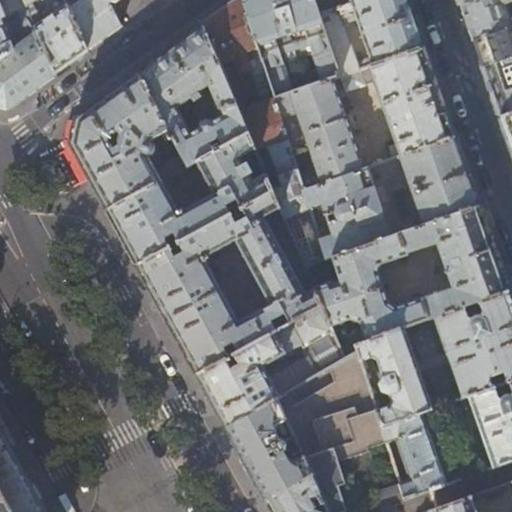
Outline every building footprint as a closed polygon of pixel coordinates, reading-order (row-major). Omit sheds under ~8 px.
[(9,0),(0,5),(0,3),(0,18),(5,16),(18,11),(27,6),(24,0),(9,0)] [(87,50),(64,0),(24,0),(27,6),(31,16),(36,12),(33,3),(37,0),(44,0),(53,12),(50,14),(52,16),(36,27),(55,73),(72,62),(87,50)] [(108,0),(83,0),(80,2),(79,0),(64,0),(87,50),(121,26),(110,3),(108,0)] [(304,190),(275,99),(241,0),(235,0),(222,10),(199,25),(201,28),(249,133),(255,149),(267,145),(267,147),(266,148),(267,154),(272,152),(283,186),(272,190),(273,191),(280,208),(284,217),(310,208),(304,190)] [(241,0),(275,99),(333,79),(342,76),(343,76),(320,14),(314,0),(241,0)] [(359,0),(314,0),(320,14),(359,0)] [(359,0),(320,14),(343,76),(424,49),(413,17),(407,0),(359,0)] [(511,1),(511,0),(471,0),(460,4),(467,23),(472,40),(511,26),(501,0),(507,0),(508,1),(510,1),(511,1)] [(31,16),(27,6),(18,11),(29,38),(13,50),(0,59),(0,107),(6,109),(30,92),(55,73),(36,27),(31,16)] [(5,16),(0,18),(0,59),(13,50),(3,26),(8,24),(5,16)] [(511,25),(511,26),(472,40),(478,55),(482,68),(511,56),(511,25)] [(249,133),(201,28),(168,51),(137,74),(170,130),(183,153),(189,165),(197,161),(221,148),(230,143),(249,133)] [(439,93),(424,49),(343,76),(342,76),(346,91),(375,81),(396,145),(390,146),(393,159),(401,156),(455,137),(439,93)] [(511,56),(482,68),(491,94),(499,117),(511,111),(511,56)] [(152,140),(170,130),(137,74),(106,97),(76,119),(72,143),(84,165),(108,209),(162,180),(189,165),(183,153),(166,162),(166,167),(157,171),(147,153),(148,153),(150,152),(151,152),(152,151),(153,149),(154,148),(154,147),(154,145),(154,144),(154,142),(153,141),(152,140)] [(364,169),(333,79),(275,99),(304,190),(364,169)] [(511,111),(499,117),(508,142),(511,152),(511,111)] [(255,149),(249,133),(230,143),(235,152),(226,157),(221,148),(197,161),(214,193),(181,212),(162,180),(108,209),(125,239),(138,264),(170,247),(165,237),(173,233),(178,242),(232,213),(227,204),(237,199),(242,208),(243,208),(273,191),(272,190),(266,174),(253,180),(249,174),(253,172),(247,161),(244,163),(240,156),(255,149)] [(467,172),(455,137),(401,156),(414,194),(404,198),(411,216),(396,221),(399,232),(479,205),(467,172)] [(368,167),(364,169),(304,190),(310,208),(322,204),(332,234),(319,238),(326,258),(333,255),(390,236),(368,167)] [(184,252),(176,257),(170,247),(138,264),(170,322),(198,373),(226,358),(231,355),(226,347),(234,342),(239,351),(265,336),(259,327),(272,320),(277,329),(321,305),(314,288),(306,292),(265,216),(280,208),(273,191),(243,208),(248,217),(238,223),(232,213),(178,242),(184,252)] [(326,282),(314,288),(321,305),(330,327),(350,318),(360,321),(366,341),(405,327),(435,317),(464,306),(478,301),(509,290),(494,248),(479,205),(399,232),(390,236),(333,255),(341,278),(328,285),(326,282)] [(511,299),(509,290),(478,301),(482,310),(479,315),(478,315),(477,315),(475,315),(474,316),(473,316),(471,317),(467,315),(464,306),(435,317),(463,398),(468,396),(511,380),(511,299)] [(213,401),(227,427),(274,399),(279,396),(269,377),(263,367),(301,345),(306,355),(316,374),(343,358),(330,327),(321,305),(277,329),(265,336),(239,351),(234,353),(239,363),(231,368),(226,358),(198,373),(213,401)] [(433,409),(405,327),(366,341),(355,345),(356,350),(361,361),(370,358),(377,361),(383,379),(379,385),(382,393),(389,394),(390,401),(388,407),(376,411),(381,427),(421,413),(433,409)] [(431,491),(405,500),(400,484),(387,443),(381,427),(376,411),(361,361),(356,350),(343,358),(316,374),(279,396),(274,399),(311,475),(326,507),(328,511),(424,511),(430,510),(437,508),(431,491)] [(269,377),(279,396),(316,374),(306,355),(269,377)] [(511,380),(468,396),(472,408),(470,408),(467,416),(470,427),(478,424),(492,469),(511,462),(511,380)] [(274,399),(227,427),(246,461),(266,499),(311,475),(274,399)] [(446,486),(421,413),(381,427),(387,443),(396,440),(400,452),(396,453),(399,460),(403,459),(410,481),(400,484),(405,500),(431,491),(446,486)] [(44,511),(14,456),(0,429),(0,488),(13,511),(44,511)] [(451,475),(454,483),(472,476),(469,468),(451,475)] [(326,507),(311,475),(266,499),(273,511),(319,511),(316,510),(316,506),(322,509),(326,507)] [(0,511),(13,511),(0,488),(0,511)] [(475,511),(470,496),(437,508),(430,510),(430,511),(475,511)]
